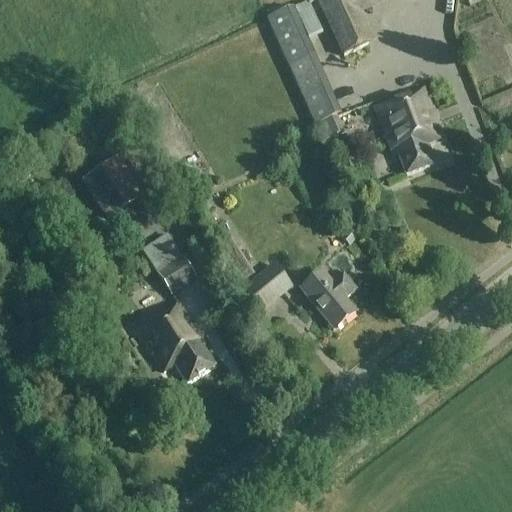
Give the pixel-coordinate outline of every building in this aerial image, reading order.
[(319,0),(345,58),(370,47),(354,13),(382,0),(319,0)] [(315,130),(317,130),(324,146),(344,137),(337,120),(340,119),(292,13),(267,24),(315,130)] [(405,177),(434,167),(426,146),(442,141),(424,93),(375,110),(392,158),(397,156),(405,177)] [(175,118),(183,127),(198,115),(183,97),(175,103),(182,112),(175,118)] [(107,226),(143,201),(116,162),(80,186),(107,226)] [(212,214),(202,198),(190,206),(200,222),(212,214)] [(340,237),(349,247),(357,240),(348,230),(340,237)] [(255,278),(232,243),(219,252),(242,286),(255,278)] [(151,269),(172,302),(197,285),(175,253),(151,269)] [(275,268),(274,269),(242,295),(261,318),(291,293),(282,281),(284,279),(275,268)] [(333,287),(332,286),(323,275),(300,293),(333,333),(355,315),(346,304),(358,294),(344,277),(333,287)] [(188,388),(216,369),(203,350),(205,348),(177,307),(164,316),(163,314),(135,333),(164,375),(174,368),(188,388)]
